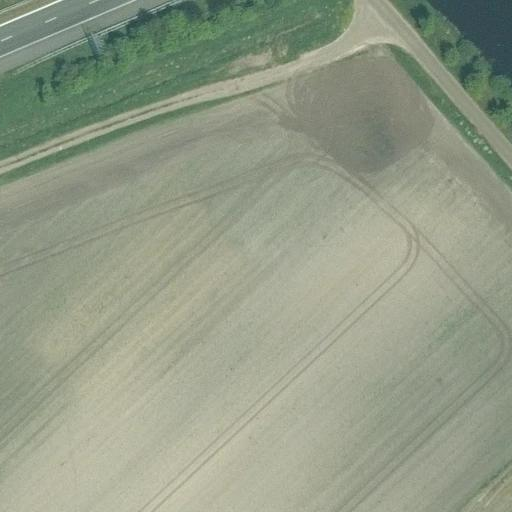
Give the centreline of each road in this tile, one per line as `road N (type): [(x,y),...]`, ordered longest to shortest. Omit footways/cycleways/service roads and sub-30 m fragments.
road 1 (track): [(385,19),(348,45),(0,179)]
road 2 (unclassified): [(511,156),(369,0)]
